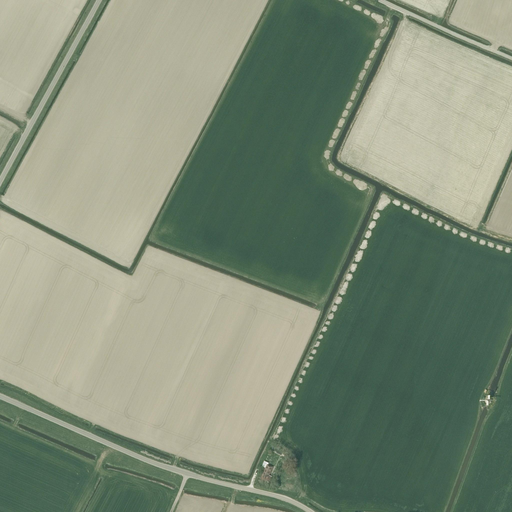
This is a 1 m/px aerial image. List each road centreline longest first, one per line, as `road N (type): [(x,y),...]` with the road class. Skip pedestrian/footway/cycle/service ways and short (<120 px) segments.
road 1 (tertiary): [(310,511),(148,461),(0,396)]
road 2 (tertiary): [(0,181),(99,0)]
road 3 (unclassified): [(378,0),(511,58)]
